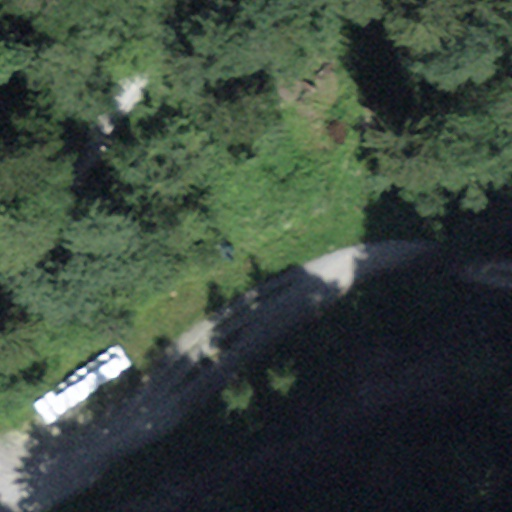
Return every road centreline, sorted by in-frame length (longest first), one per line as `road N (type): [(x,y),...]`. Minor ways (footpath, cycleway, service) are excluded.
road 1 (track): [(0,475),(94,464),(205,390),(347,272),(416,258),(511,283)]
road 2 (track): [(190,0),(0,270)]
